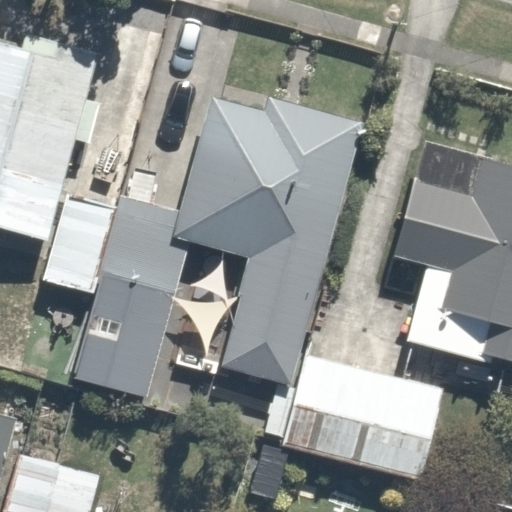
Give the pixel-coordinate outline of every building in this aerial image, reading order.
[(0,231),(49,244),(96,66),(101,47),(20,25),(15,45),(0,41),(0,231)] [(346,118),(210,89),(200,136),(165,129),(152,190),(173,194),(165,232),(241,248),(216,365),(289,381),(346,118)] [(511,365),(511,168),(416,143),(387,255),(418,263),(399,335),(511,365)] [(169,291),(93,273),(68,375),(145,394),(169,291)] [(438,387),(300,356),(280,443),(418,474),(438,387)] [(0,461),(12,411),(0,408),(0,461)] [(82,511),(93,473),(16,453),(0,511),(82,511)]
